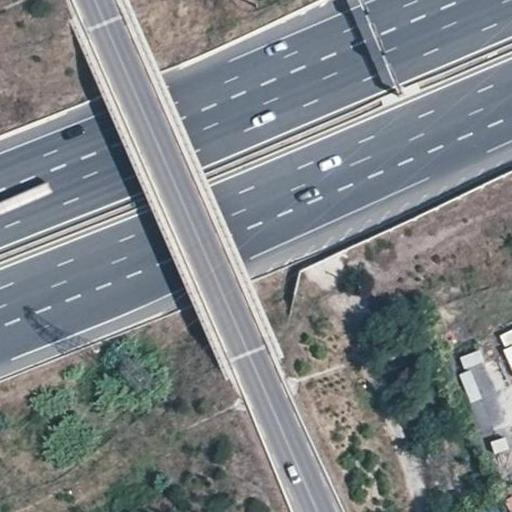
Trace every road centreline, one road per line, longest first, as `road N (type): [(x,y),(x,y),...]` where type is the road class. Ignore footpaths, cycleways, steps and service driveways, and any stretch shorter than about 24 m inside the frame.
road 1 (motorway): [(0,315),(511,100)]
road 2 (tertiary): [(105,23),(318,511)]
road 3 (motorway): [(485,0),(0,200)]
